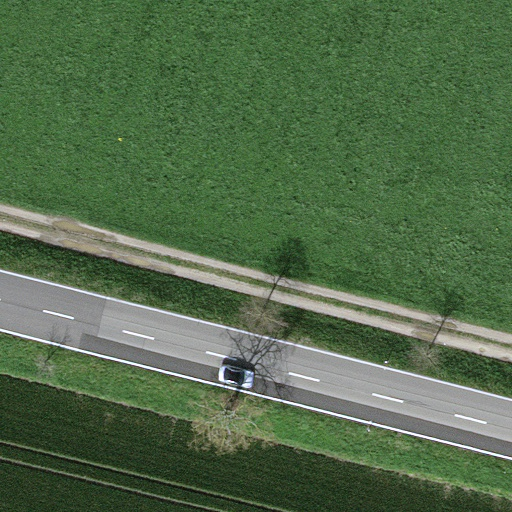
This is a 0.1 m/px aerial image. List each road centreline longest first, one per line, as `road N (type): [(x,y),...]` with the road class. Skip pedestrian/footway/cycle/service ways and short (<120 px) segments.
road 1 (secondary): [(0,301),(511,430)]
road 2 (track): [(511,349),(0,221)]
